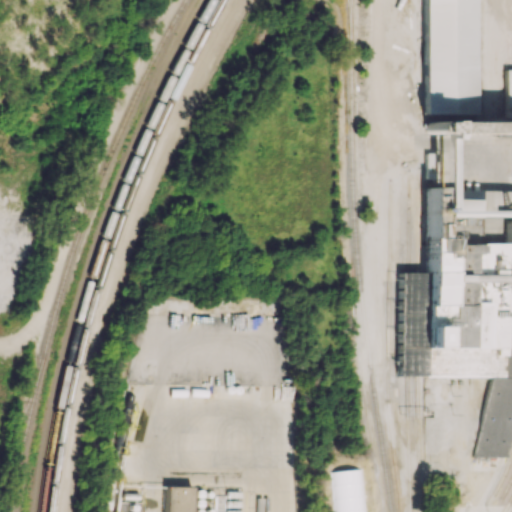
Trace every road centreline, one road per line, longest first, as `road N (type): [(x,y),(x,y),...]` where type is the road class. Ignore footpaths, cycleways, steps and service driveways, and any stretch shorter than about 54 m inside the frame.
road 1 (track): [(237,0),(154,155),(121,243),(74,411),(60,511)]
road 2 (track): [(0,346),(39,324),(85,189),(178,0)]
road 3 (track): [(383,0),(380,154)]
